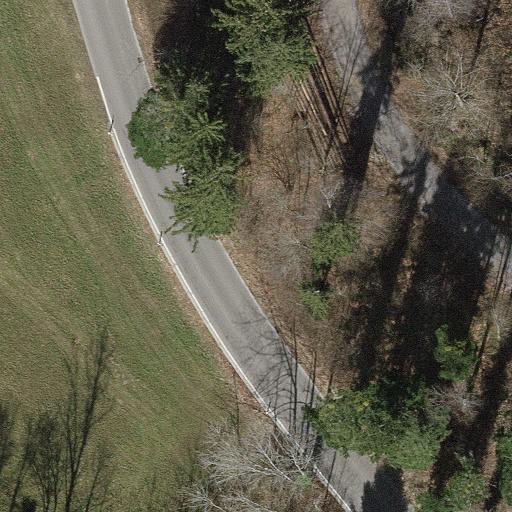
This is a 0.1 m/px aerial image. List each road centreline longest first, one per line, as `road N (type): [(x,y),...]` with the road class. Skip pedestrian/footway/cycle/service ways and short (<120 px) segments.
road 1 (tertiary): [(101,0),(173,206),(265,367),(389,511)]
road 2 (track): [(511,259),(441,193),(377,102),(339,0)]
